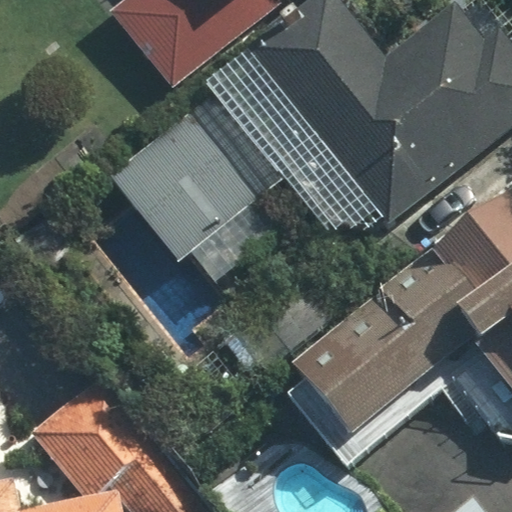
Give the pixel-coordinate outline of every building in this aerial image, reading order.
[(146,0),(125,17),(186,93),(303,0),(146,0)] [(511,141),(511,31),(496,44),(466,7),(401,59),(353,0),(336,0),(271,53),(409,224),(511,141)] [(228,94),(122,173),(187,259),(292,180),(228,94)] [(511,215),(458,262),(443,245),(310,360),(378,438),(488,342),(511,368),(511,215)] [(43,511),(29,511),(23,482),(0,486),(0,458),(5,457),(0,431),(0,511),(135,511),(132,494),(43,511)]
